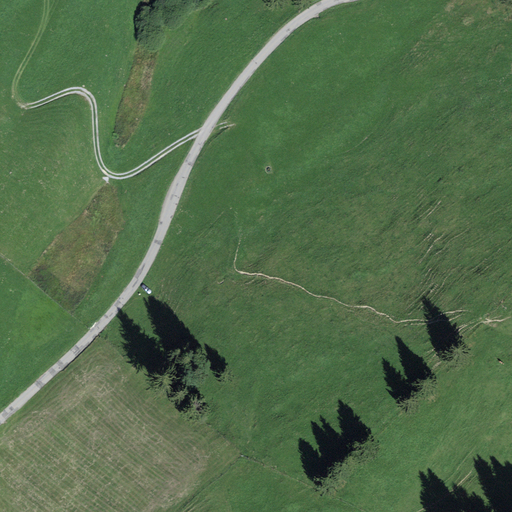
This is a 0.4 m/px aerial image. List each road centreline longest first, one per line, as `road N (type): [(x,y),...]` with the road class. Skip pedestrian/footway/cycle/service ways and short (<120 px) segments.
road 1 (residential): [(336,0),(290,27),(229,96),(191,157),(135,282),(0,418)]
road 2 (track): [(55,18),(26,69),(25,98),(77,85),(90,90),(113,165),(140,167),(207,129)]
